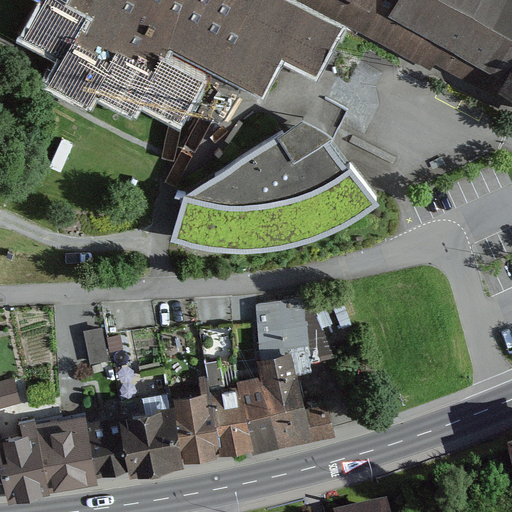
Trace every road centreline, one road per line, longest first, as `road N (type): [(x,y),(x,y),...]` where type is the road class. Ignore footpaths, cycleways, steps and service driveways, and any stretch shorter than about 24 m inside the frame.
road 1 (residential): [(0,296),(308,275),(432,244),(451,257),(496,406)]
road 2 (primary): [(496,406),(286,474),(67,511)]
